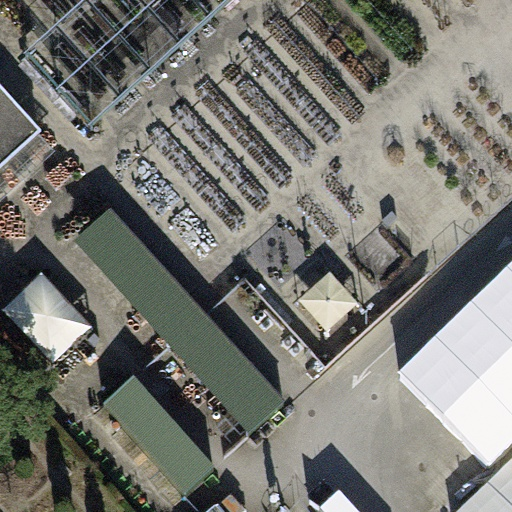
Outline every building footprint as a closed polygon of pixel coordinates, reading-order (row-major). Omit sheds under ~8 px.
[(175,54),(237,0),(109,0),(32,66),(92,135),(180,60),(175,54)] [(0,179),(48,135),(0,83),(0,179)] [(5,210),(44,256),(89,218),(51,172),(5,210)] [(289,408),(113,215),(78,248),(252,442),(289,408)] [(59,370),(98,334),(50,282),(10,318),(59,370)] [(219,475),(137,384),(105,409),(189,502),(219,475)] [(511,511),(511,449),(448,511),(511,511)]
